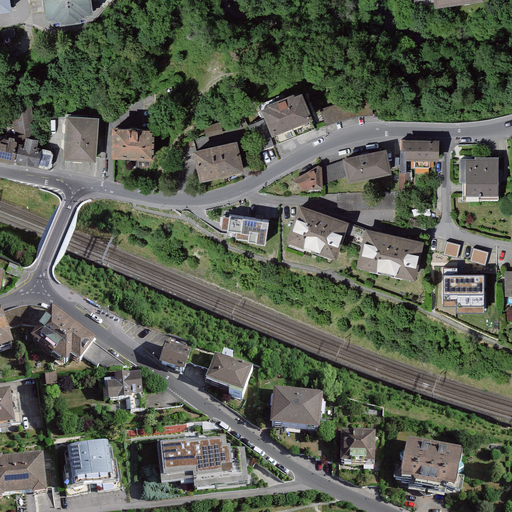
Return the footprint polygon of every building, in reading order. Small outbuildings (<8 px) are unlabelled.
[(0,0),(0,19),(14,17),(10,0),(0,0)] [(93,0),(43,0),(46,20),(54,18),(55,20),(60,19),(60,22),(82,19),(82,16),(87,15),(87,13),(95,12),(93,0)] [(437,0),(439,8),(487,1),(486,0),(437,0)] [(302,85),(261,101),(272,130),(313,114),(302,85)] [(355,102),(322,109),(329,128),(358,119),(383,118),(383,100),(355,102)] [(12,108),(13,130),(17,151),(16,168),(44,172),(48,153),(39,151),(41,141),(39,106),(12,108)] [(248,123),(259,150),(274,144),(264,117),(248,123)] [(99,122),(67,120),(64,163),(96,165),(99,122)] [(154,123),(114,122),(113,152),(153,152),(154,123)] [(223,126),(205,129),(207,138),(225,134),(223,126)] [(0,163),(16,168),(17,151),(13,130),(0,131),(0,163)] [(237,135),(193,145),(200,176),(244,166),(237,135)] [(439,141),(402,141),(402,162),(439,162),(439,141)] [(342,154),(343,159),(347,175),(348,178),(391,168),(386,144),(342,154)] [(478,156),(459,156),(459,180),(466,180),(465,193),(498,194),(499,154),(478,153),(478,156)] [(343,159),(322,166),(323,183),(347,175),(343,159)] [(318,162),(291,177),(292,187),(323,186),(323,183),(322,166),(322,164),(320,163),(318,162)] [(399,195),(339,196),(339,212),(400,211),(399,195)] [(348,218),(299,201),(286,237),(336,255),(342,236),(347,222),(348,218)] [(269,217),(230,211),(227,226),(237,227),(236,235),(266,239),(269,217)] [(365,228),(347,222),(342,236),(361,244),(365,228)] [(424,237),(365,224),(365,228),(361,244),(357,262),(415,276),(424,237)] [(460,246),(447,242),(444,254),(457,258),(460,246)] [(488,253),(475,249),(472,262),(484,265),(488,253)] [(457,268),(443,268),(443,307),(456,307),(457,313),(485,312),(484,275),(457,275),(457,268)] [(51,312),(45,309),(33,307),(26,307),(18,308),(3,314),(9,330),(23,325),(34,325),(39,327),(47,317),(51,312)] [(96,340),(53,309),(51,312),(47,317),(39,327),(31,338),(66,364),(72,356),(80,362),(96,340)] [(3,314),(2,310),(0,310),(0,350),(14,346),(9,330),(3,314)] [(195,357),(170,349),(164,366),(189,375),(195,357)] [(251,372),(216,359),(208,381),(243,394),(251,372)] [(107,384),(109,401),(132,399),(132,396),(143,395),(141,373),(114,376),(115,383),(107,384)] [(44,375),(45,386),(57,385),(56,374),(44,375)] [(323,394),(274,389),(270,426),(319,431),(323,394)] [(21,396),(0,398),(0,433),(17,431),(16,427),(25,426),(21,396)] [(375,432),(341,432),(341,463),(375,463),(375,432)] [(158,445),(163,485),(194,481),(195,491),(249,484),(245,450),(228,452),(226,437),(158,445)] [(463,450),(409,439),(401,479),(455,489),(463,450)] [(64,451),(68,486),(117,480),(113,445),(64,451)] [(0,455),(0,496),(47,492),(44,452),(0,455)]
